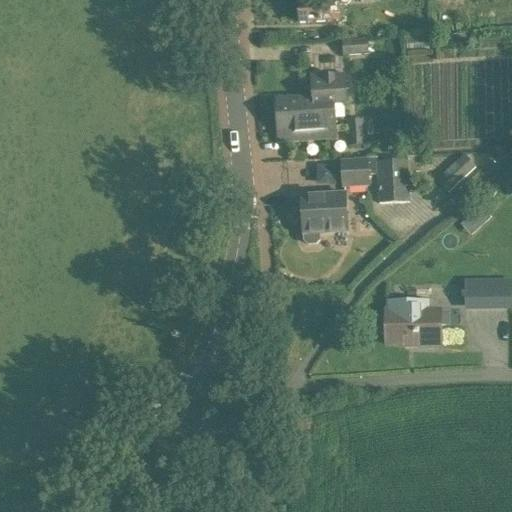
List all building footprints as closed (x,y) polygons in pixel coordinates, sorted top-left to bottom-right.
[(307,0),(308,4),(299,4),(300,23),(339,21),(338,5),(348,5),(347,0),(307,0)] [(343,41),(343,49),(344,55),(367,54),(366,39),(343,41)] [(312,98),(275,100),(276,114),(290,113),(290,115),(293,114),(294,118),(304,117),(304,120),(335,118),(334,105),(347,104),(345,75),(311,77),(312,98)] [(336,140),(335,118),(304,120),(304,117),(294,118),(293,114),(290,115),(290,113),(276,114),(278,143),(298,142),(297,133),(322,131),(323,140),(336,140)] [(349,134),(363,133),(362,121),(349,122),(349,134)] [(363,133),(349,134),(350,146),(364,145),(363,133)] [(464,154),(462,156),(436,180),(448,193),(476,167),(464,154)] [(378,203),(410,202),(408,160),(376,162),(378,203)] [(342,162),(343,188),(369,187),(367,161),(342,162)] [(511,178),(502,186),(510,195),(511,193),(511,178)] [(319,241),(319,234),(348,233),(346,195),(301,197),(303,235),(304,235),(304,242),(308,245),(316,245),(319,241)] [(511,285),(488,286),(488,306),(511,305),(511,285)] [(385,311),(385,322),(380,322),(380,335),(385,335),(385,346),(413,346),(413,348),(441,348),(441,326),(445,326),(445,314),(441,314),(441,311),(428,311),(428,302),(405,302),(405,311),(385,311)]
